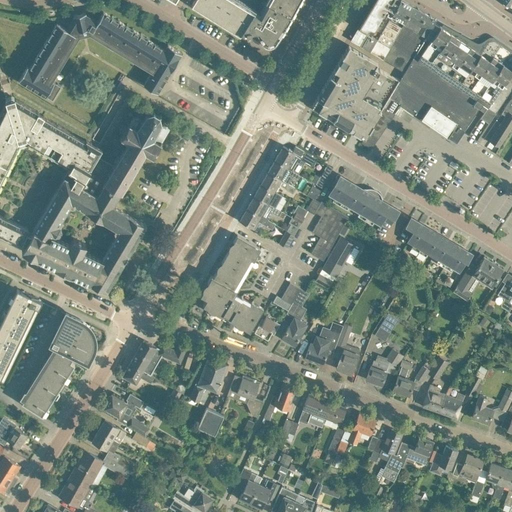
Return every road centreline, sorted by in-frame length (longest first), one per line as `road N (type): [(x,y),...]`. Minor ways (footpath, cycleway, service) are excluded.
road 1 (residential): [(511,450),(136,319)]
road 2 (residential): [(287,121),(511,256)]
road 3 (secondary): [(19,511),(136,319)]
road 4 (residential): [(164,272),(198,268),(287,121)]
road 5 (secondary): [(164,272),(262,106)]
road 6 (tertiary): [(136,319),(0,260)]
road 7 (residential): [(287,121),(362,0)]
road 8 (residential): [(275,82),(169,22)]
